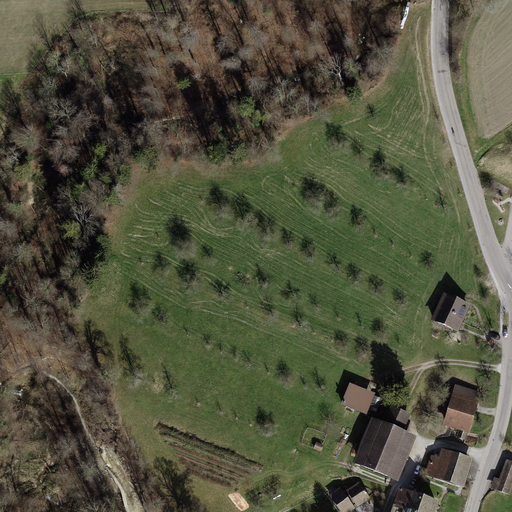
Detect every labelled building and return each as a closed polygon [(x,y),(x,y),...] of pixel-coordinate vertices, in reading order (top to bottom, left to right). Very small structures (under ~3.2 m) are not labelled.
[(469,307),(444,297),(435,323),(459,332),(469,307)] [(373,396),(348,387),(340,408),(365,418),(373,396)] [(483,395),(457,387),(446,426),(472,434),(483,395)] [(385,427),(374,422),(355,467),(397,484),(416,439),(405,434),(412,417),(393,409),(385,427)] [(443,452),(441,460),(433,458),(427,476),(464,489),(473,461),(443,452)] [(494,480),(491,489),(509,495),(511,487),(511,463),(507,462),(501,482),(494,480)] [(341,490),(330,497),(340,511),(350,511),(370,499),(359,484),(344,494),(341,490)] [(402,511),(436,511),(439,505),(400,492),(395,509),(402,511)]
